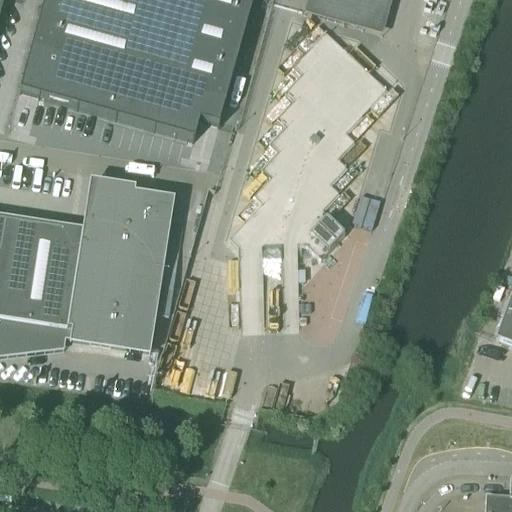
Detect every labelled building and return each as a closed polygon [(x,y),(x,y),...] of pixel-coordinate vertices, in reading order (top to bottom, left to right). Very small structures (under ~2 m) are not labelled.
[(31,51),(18,97),(192,146),(198,126),(208,129),(217,132),(220,121),(222,112),(253,0),(44,0),(43,8),(31,51)] [(311,0),(354,12),(357,0),(311,0)] [(319,265),(344,239),(320,217),(337,200),(328,191),(344,174),(336,166),(352,148),(343,140),(385,96),(323,39),(290,73),(299,82),(283,99),(291,107),(275,125),(284,133),(267,151),(276,159),(260,176),(268,185),(252,202),(260,210),(228,245),(236,254),(260,253),(279,252),(295,252),(304,252),(319,265)] [(0,362),(62,355),(64,345),(69,345),(84,348),(149,357),(172,205),(141,200),(142,196),(90,187),(81,235),(78,234),(0,221),(0,362)] [(511,352),(511,292),(493,346),(511,352)] [(511,511),(511,481),(509,481),(508,492),(508,502),(484,501),(483,511),(511,511)]
